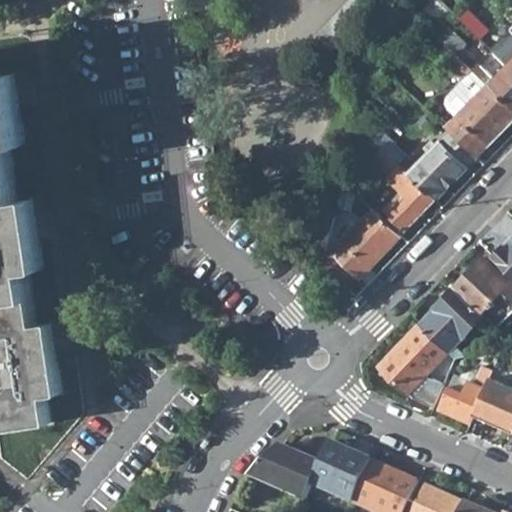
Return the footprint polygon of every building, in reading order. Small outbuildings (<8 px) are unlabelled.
[(483,37),(491,27),(469,7),(461,16),(483,37)] [(508,36),(496,49),(508,61),(511,64),(511,24),(504,33),(508,36)] [(435,52),(462,78),(472,67),(444,42),(435,52)] [(487,82),(511,105),(511,64),(508,61),(495,74),(479,58),(472,67),(487,82)] [(462,78),(445,95),(444,103),(455,115),(487,82),(472,67),(462,78)] [(0,429),(49,423),(45,395),(60,393),(50,321),(35,323),(27,269),(42,267),(32,196),(17,198),(10,144),(25,142),(21,115),(15,70),(0,72),(0,429)] [(477,155),(511,118),(511,105),(487,82),(455,115),(445,125),(448,128),(477,155)] [(429,150),(417,162),(407,151),(404,154),(382,133),(375,139),(386,149),(436,196),(477,155),(448,128),(436,140),(432,138),(425,146),(429,150)] [(406,228),(436,196),(386,149),(376,158),(396,177),(388,185),(392,190),(380,202),(406,228)] [(342,192),(352,201),(359,193),(345,179),(342,192)] [(361,275),(400,232),(373,206),(355,224),(350,219),(340,230),(345,235),(341,237),(345,241),(336,250),(361,275)] [(511,233),(491,255),(511,275),(511,233)] [(482,314),(495,327),(511,309),(511,276),(511,275),(507,279),(483,255),(453,285),(479,311),(482,314)] [(447,350),(452,358),(465,355),(453,343),(482,314),(479,311),(453,285),(417,322),(447,350)] [(447,350),(417,322),(376,364),(405,393),(447,350)] [(435,407),(468,422),(473,411),(488,377),(491,370),(481,365),(473,383),(467,380),(462,393),(445,385),(435,407)] [(428,377),(410,396),(432,406),(442,384),(428,377)] [(511,387),(488,377),(473,411),(511,427),(511,387)] [(249,472),(301,500),(309,484),(319,464),(278,442),(249,472)] [(309,484),(350,502),(369,460),(328,442),(319,464),(309,484)] [(403,511),(408,501),(417,481),(369,460),(350,502),(373,511),(403,511)] [(417,505),(408,501),(403,511),(461,511),(466,503),(426,485),(417,505)] [(461,511),(487,511),(466,503),(461,511)]
